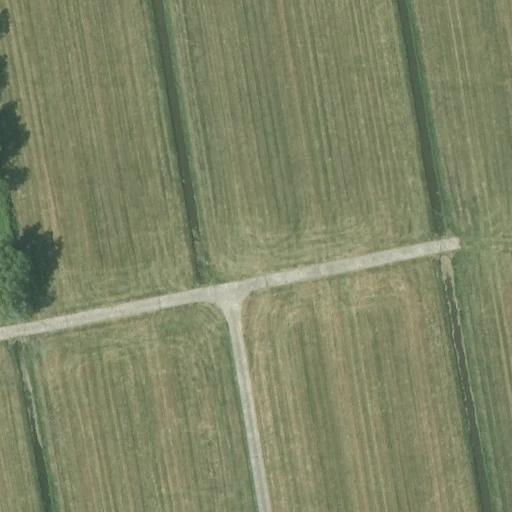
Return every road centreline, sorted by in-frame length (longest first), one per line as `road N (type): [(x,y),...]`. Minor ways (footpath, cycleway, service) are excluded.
road 1 (track): [(265,511),(229,287),(0,334)]
road 2 (track): [(229,287),(461,243)]
